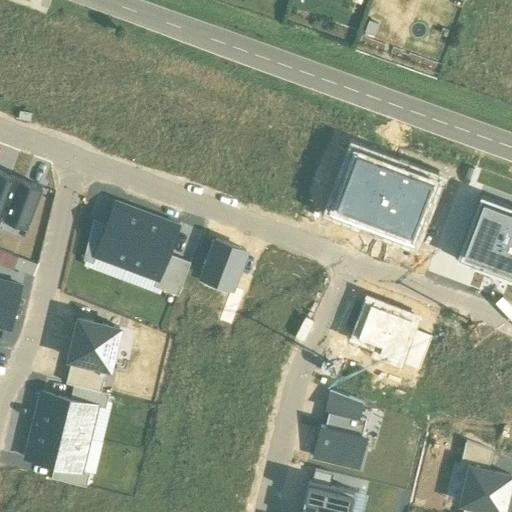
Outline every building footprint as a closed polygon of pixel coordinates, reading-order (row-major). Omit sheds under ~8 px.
[(413,244),(437,179),(353,147),(329,212),(413,244)] [(0,216),(2,217),(17,178),(0,171),(0,216)] [(41,187),(17,178),(2,217),(27,226),(41,187)] [(511,206),(481,195),(456,259),(511,281),(511,206)] [(125,268),(146,213),(115,202),(107,225),(95,256),(125,268)] [(159,280),(168,254),(179,226),(146,213),(125,268),(159,280)] [(93,264),(95,256),(107,225),(94,219),(83,261),(93,264)] [(246,252),(216,240),(201,276),(231,288),(246,252)] [(156,288),(178,296),(190,262),(168,254),(159,280),(156,288)] [(274,262),(264,290),(254,316),(287,328),(308,274),(274,262)] [(0,325),(10,328),(20,286),(0,281),(0,325)] [(250,285),(238,318),(251,323),(254,316),(264,290),(250,285)] [(232,289),(220,321),(230,325),(243,293),(232,289)] [(400,360),(413,326),(416,318),(368,300),(353,337),(378,346),(376,351),(400,360)] [(72,360),(106,369),(109,369),(119,328),(78,318),(68,359),(72,360)] [(400,360),(419,368),(433,334),(413,326),(400,360)] [(74,385),(101,392),(106,369),(72,360),(66,383),(74,385)] [(101,392),(74,385),(70,400),(97,406),(105,408),(108,393),(101,392)] [(329,409),(359,416),(362,402),(328,389),(323,408),(329,409)] [(89,439),(97,406),(70,400),(41,392),(33,425),(89,439)] [(329,409),(325,427),(362,436),(366,418),(359,416),(329,409)] [(89,439),(33,425),(25,458),(55,465),(81,472),(89,439)] [(358,468),(366,437),(362,436),(325,427),(321,426),(313,457),(358,468)] [(470,466),(488,470),(492,451),(466,441),(460,465),(470,467),(470,466)] [(81,472),(55,465),(51,479),(85,488),(89,473),(81,472)] [(465,504),(496,511),(499,511),(501,511),(511,476),(488,470),(470,466),(470,467),(461,503),(465,504)] [(329,485),(332,474),(315,470),(312,481),(329,485)] [(348,511),(354,491),(329,485),(312,481),(309,480),(301,511),(348,511)]
